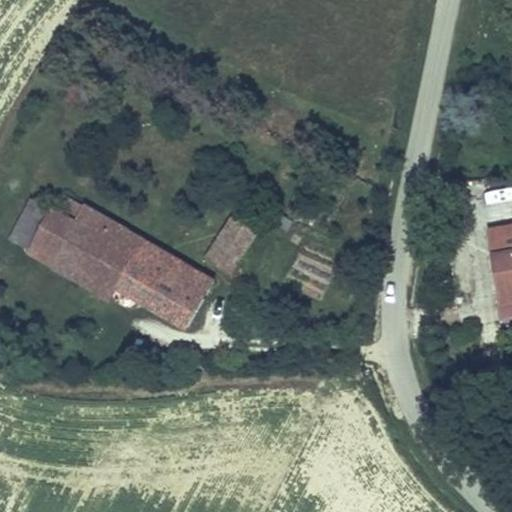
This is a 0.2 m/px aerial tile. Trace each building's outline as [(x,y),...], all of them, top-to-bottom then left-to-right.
[(195,273),(66,198),(57,212),(78,225),(56,265),(117,300),(120,293),(188,332),(205,301),(185,290),(195,273)] [(208,253),(234,268),(259,224),(232,209),(208,253)] [(33,251),(56,265),(78,225),(57,212),(33,251)] [(511,244),(494,247),(501,296),(494,297),(497,316),(511,313),(511,244)] [(215,284),(195,273),(185,290),(205,301),(215,284)]
